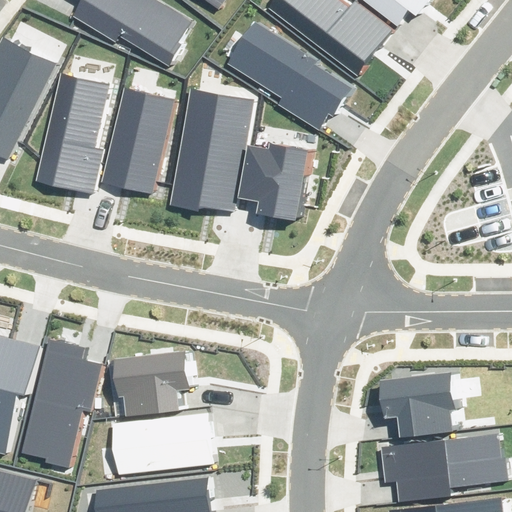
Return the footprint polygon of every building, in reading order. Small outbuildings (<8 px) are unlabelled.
[(0,338),(0,447),(5,449),(18,395),(27,397),(39,348),(0,338)] [(83,350),(50,341),(23,451),(46,456),(44,464),(70,471),(84,412),(90,413),(102,367),(80,362),(83,350)] [(124,396),(125,414),(182,409),(180,391),(188,391),(185,352),(114,357),(117,396),(124,396)] [(397,438),(453,434),(452,416),(459,415),(456,376),(385,382),(388,421),(396,420),(397,438)] [(112,426),(118,473),(212,460),(205,413),(112,426)] [(498,458),(495,434),(379,449),(384,484),(397,482),(400,505),(446,499),(445,490),(505,482),(502,458),(498,458)] [(0,511),(27,511),(37,479),(0,468),(0,511)] [(92,493),(94,511),(212,511),(209,480),(92,493)] [(407,511),(496,511),(494,499),(407,511)]
